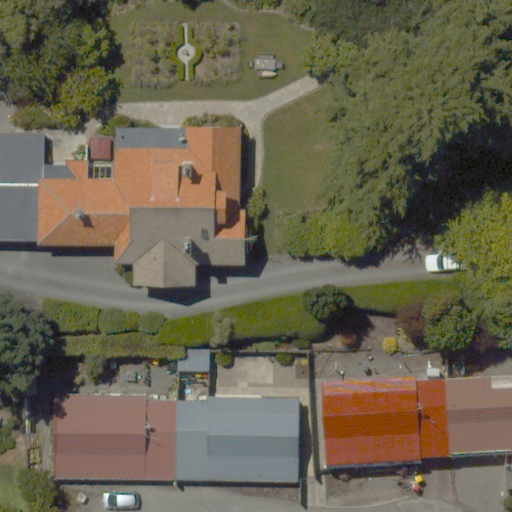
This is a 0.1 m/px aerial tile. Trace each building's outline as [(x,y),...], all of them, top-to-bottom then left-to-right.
[(51,129),(0,125),(0,235),(111,242),(111,252),(131,254),(130,275),(195,279),(196,257),(237,259),(245,114),(179,110),(177,135),(116,132),(114,170),(91,169),(92,157),(50,155),(51,129)] [(511,376),(447,380),(452,459),(511,455),(511,462),(511,376)] [(452,459),(447,380),(320,388),(325,466),(452,459)] [(176,477),(177,394),(55,393),(55,476),(176,477)] [(177,394),(176,477),(301,478),(301,394),(177,394)]
